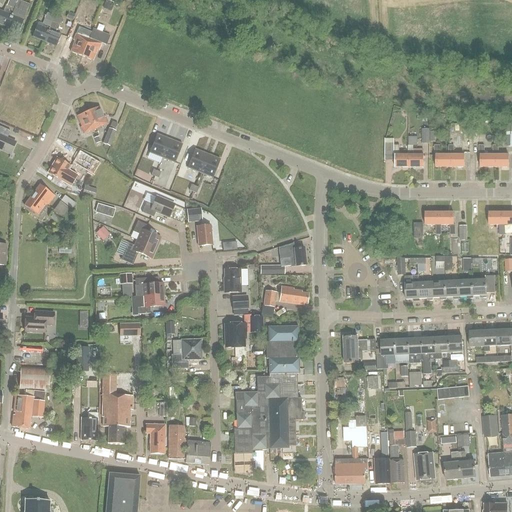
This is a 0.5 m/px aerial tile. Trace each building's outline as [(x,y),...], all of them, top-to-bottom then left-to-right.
[(0,24),(7,28),(17,2),(11,0),(9,0),(7,6),(6,5),(4,13),(0,11),(0,24)] [(20,33),(30,5),(18,1),(17,2),(7,28),(20,33)] [(69,13),(66,19),(72,21),(75,15),(69,13)] [(39,23),(37,26),(43,28),(44,25),(51,28),(55,17),(48,14),(45,21),(44,20),(42,24),(39,23)] [(63,20),(55,17),(51,28),(45,42),(57,47),(62,36),(56,33),(57,30),(58,31),(63,20)] [(37,26),(33,38),(45,42),(51,28),(44,25),(43,28),(37,26)] [(79,28),(76,34),(89,39),(89,40),(92,33),(79,28)] [(89,39),(82,57),(93,62),(98,51),(99,51),(102,45),(102,44),(107,46),(111,37),(93,30),(92,33),(89,40),(89,39)] [(82,57),(89,39),(76,34),(74,41),(75,42),(71,53),(82,57)] [(26,109),(43,104),(35,79),(17,84),(26,109)] [(96,130),(109,124),(106,117),(104,118),(100,107),(89,112),(96,130)] [(83,135),(96,130),(89,112),(77,117),(82,127),(81,128),(83,135)] [(385,136),(387,122),(379,121),(377,134),(385,136)] [(0,149),(11,155),(12,152),(16,144),(7,140),(10,132),(0,127),(0,149)] [(108,130),(102,144),(109,147),(115,132),(108,130)] [(157,135),(149,153),(162,158),(170,140),(157,135)] [(372,150),(375,141),(364,137),(361,146),(372,150)] [(409,146),(414,146),(417,146),(417,138),(409,138),(409,146)] [(410,156),(408,156),(400,156),(400,146),(394,146),(394,142),(394,139),(387,140),(387,142),(386,142),(386,161),(396,161),(396,168),(410,168),(410,156)] [(170,140),(162,158),(175,163),(182,145),(170,140)] [(352,146),(350,159),(373,163),(376,150),(352,146)] [(414,156),(414,146),(409,146),(408,156),(410,156),(410,168),(424,168),(424,156),(414,156)] [(435,146),(435,156),(436,156),(436,169),(450,168),(450,156),(449,156),(441,156),(441,146),(435,146)] [(449,146),(449,156),(450,156),(450,168),(465,168),(465,156),(455,156),(455,146),(449,146)] [(485,146),(480,146),(480,156),(481,156),(481,168),(495,168),(495,156),(494,156),(485,156),(485,146)] [(494,146),(494,156),(495,156),(495,168),(509,168),(509,156),(499,156),(499,146),(494,146)] [(194,150),(187,168),(200,173),(207,155),(194,150)] [(79,151),(72,163),(93,175),(100,163),(79,151)] [(207,155),(200,173),(213,178),(220,160),(207,155)] [(57,159),(48,174),(62,182),(71,187),(75,181),(78,175),(75,174),(69,170),(71,167),(57,159)] [(39,218),(55,197),(40,186),(24,206),(39,218)] [(95,199),(97,191),(85,187),(83,196),(95,199)] [(146,203),(142,213),(153,218),(156,212),(169,218),(174,206),(156,198),(153,205),(146,203)] [(62,218),(66,212),(69,209),(60,202),(53,211),(61,218),(62,218)] [(98,205),(95,213),(104,216),(106,207),(98,205)] [(188,223),(202,222),(200,210),(187,212),(188,223)] [(58,222),(61,218),(53,211),(50,215),(58,222)] [(425,214),(425,226),(436,226),(436,236),(441,236),(441,226),(440,226),(440,214),(425,214)] [(440,214),(440,226),(441,226),(450,226),(450,236),(455,236),(455,225),(454,226),(454,214),(440,214)] [(489,214),(489,226),(499,226),(499,236),(505,235),(505,226),(504,226),(504,214),(489,214)] [(137,241),(156,249),(160,238),(147,233),(149,227),(137,222),(133,232),(139,235),(137,241)] [(423,224),(415,224),(415,240),(423,240),(423,224)] [(199,247),(212,246),(210,226),(197,227),(199,247)] [(103,228),(96,234),(103,241),(110,235),(103,228)] [(156,249),(137,241),(134,247),(128,244),(121,260),(133,265),(138,254),(151,259),(156,249)] [(304,249),(294,250),(294,244),(279,249),(280,260),(290,259),(291,268),(306,266),(304,249)] [(58,246),(58,254),(71,254),(71,246),(58,246)] [(398,260),(398,276),(406,276),(405,260),(398,260)] [(260,275),(284,275),(284,266),(260,266),(260,275)] [(226,270),(224,270),(225,283),(224,283),(224,294),(241,293),(240,270),(232,270),(231,269),(227,269),(226,270)] [(119,285),(130,284),(130,275),(119,275),(119,285)] [(419,300),(419,284),(418,284),(418,278),(412,278),(412,284),(405,285),(406,300),(413,300),(414,302),(420,302),(420,300),(419,300)] [(487,296),(487,295),(495,295),(495,294),(499,294),(499,278),(485,278),(485,280),(472,281),(473,297),(480,296),(481,299),(487,298),(487,296)] [(143,297),(164,296),(163,284),(148,285),(148,279),(135,280),(136,291),(143,290),(143,297)] [(473,299),(473,297),(472,281),(459,282),(460,297),(467,297),(467,300),(473,299)] [(447,301),(446,298),(446,282),(432,283),(433,299),(440,298),(440,301),(447,301)] [(460,300),(460,297),(459,282),(446,282),(446,298),(454,298),(454,300),(460,300)] [(433,301),(433,299),(432,283),(419,284),(419,300),(420,300),(427,299),(427,302),(433,301)] [(281,287),(280,294),(266,292),(263,306),(274,308),(275,302),(303,306),(304,304),(307,304),(308,295),(302,295),(302,292),(293,291),(294,289),(281,287)] [(150,308),(164,307),(164,296),(143,297),(144,308),(137,308),(137,315),(150,314),(150,308)] [(136,297),(132,298),(133,315),(137,315),(137,308),(144,308),(143,297),(136,297)] [(233,310),(248,309),(247,298),(232,299),(233,310)] [(54,314),(35,313),(34,319),(25,319),(25,332),(45,333),(45,326),(53,326),(54,314)] [(249,333),(261,333),(260,316),(249,316),(249,333)] [(139,324),(120,324),(120,337),(139,336),(139,324)] [(166,336),(174,336),(174,324),(166,324),(166,336)] [(245,325),(225,325),(225,349),(244,348),(243,340),(245,340),(245,325)] [(235,401),(236,415),(236,429),(233,429),(234,455),(252,454),(252,451),(266,451),(266,449),(288,449),(288,447),(295,447),(294,421),(304,421),(304,413),(301,413),(301,399),(294,399),(293,375),(299,374),(299,358),(297,358),(296,343),(298,343),(298,327),(267,328),(269,378),(256,378),(257,393),(235,393),(235,401)] [(510,330),(509,330),(502,331),(502,328),(496,328),(496,331),(497,347),(510,346),(510,330)] [(496,331),(489,331),(489,329),(483,329),(483,347),(484,353),(489,352),(489,347),(497,347),(496,331)] [(469,332),(470,348),(483,347),(483,332),(475,332),(475,330),(469,330),(469,332)] [(448,338),(448,354),(462,353),(462,337),(454,337),(454,335),(448,335),(448,338)] [(423,375),(431,374),(430,360),(427,360),(427,355),(435,354),(435,338),(434,338),(427,339),(427,336),(421,337),(421,339),(422,361),(423,375)] [(448,354),(448,338),(440,338),(440,336),(434,336),(434,338),(435,338),(435,354),(435,360),(441,360),(441,354),(448,354)] [(343,338),(344,365),(358,364),(358,352),(368,352),(367,341),(358,341),(357,337),(343,338)] [(414,340),(413,337),(407,337),(407,340),(408,340),(408,356),(409,356),(410,364),(416,364),(416,361),(422,361),(421,339),(414,340)] [(394,341),(387,341),(387,338),(381,339),(381,341),(381,357),(377,357),(377,371),(389,370),(388,365),(395,365),(395,356),(394,341)] [(408,340),(407,340),(400,340),(400,338),(394,338),(394,341),(395,356),(408,356),(408,340)] [(171,355),(171,370),(188,369),(188,361),(202,361),(201,340),(181,341),(181,355),(171,355)] [(78,348),(78,371),(88,371),(89,348),(78,348)] [(50,365),(61,365),(61,353),(50,353),(50,365)] [(364,371),(376,371),(375,363),(363,364),(364,371)] [(49,391),(50,383),(50,369),(20,367),(19,390),(49,391)] [(421,373),(410,374),(410,388),(415,388),(415,386),(422,386),(421,373)] [(132,411),(133,397),(116,397),(117,375),(101,374),(100,396),(102,396),(102,418),(103,418),(102,428),(108,428),(107,445),(122,446),(123,428),(129,428),(130,411),(132,411)] [(379,389),(378,377),(368,378),(368,390),(379,389)] [(344,378),(336,379),(336,389),(337,389),(345,389),(344,378)] [(438,400),(469,397),(468,387),(437,390),(438,400)] [(26,391),(25,397),(15,396),(13,413),(17,413),(16,416),(13,416),(11,428),(29,430),(30,418),(42,419),(45,393),(26,391)] [(159,417),(166,417),(167,404),(156,403),(156,412),(159,412),(159,417)] [(87,413),(87,419),(80,419),(80,441),(97,442),(98,413),(87,413)] [(511,444),(511,415),(501,416),(502,435),(503,450),(503,454),(504,476),(511,475),(511,448),(510,449),(510,445),(511,444)] [(483,417),(484,438),(499,437),(497,416),(483,417)] [(345,428),(343,428),(344,442),(351,442),(352,448),(357,448),(368,447),(366,417),(356,417),(356,420),(349,420),(349,428),(345,428)] [(436,421),(427,422),(428,434),(437,433),(436,421)] [(370,446),(378,446),(378,424),(369,424),(370,446)] [(166,447),(166,439),(164,439),(164,426),(145,426),(145,434),(150,434),(149,454),(163,455),(164,447),(166,447)] [(168,426),(167,460),(184,460),(184,451),(186,451),(186,442),(184,442),(184,439),(183,439),(183,427),(168,426)] [(403,432),(393,433),(393,431),(389,431),(390,446),(398,446),(405,446),(404,440),(403,440),(403,432)] [(415,433),(405,434),(406,450),(416,449),(415,433)] [(468,435),(457,436),(458,448),(469,447),(468,435)] [(186,441),(186,442),(186,451),(184,464),(208,466),(210,444),(201,443),(186,441)] [(391,484),(404,484),(403,461),(399,461),(398,446),(390,446),(390,461),(391,484)] [(335,485),(365,485),(364,474),(367,474),(367,460),(358,460),(357,448),(352,448),(352,460),(335,460),(335,485)] [(458,453),(460,479),(475,478),(473,461),(462,463),(462,459),(465,458),(464,452),(458,453)] [(262,461),(262,453),(253,453),(253,461),(262,461)] [(416,481),(434,479),(432,453),(414,455),(416,481)] [(445,481),(460,479),(458,453),(450,454),(451,460),(454,460),(454,463),(443,464),(445,481)] [(489,477),(504,476),(503,454),(487,455),(489,477)] [(375,485),(390,484),(389,459),(374,460),(375,485)] [(136,511),(140,477),(108,474),(105,511),(136,511)] [(48,511),(49,502),(25,501),(24,511),(48,511)]
